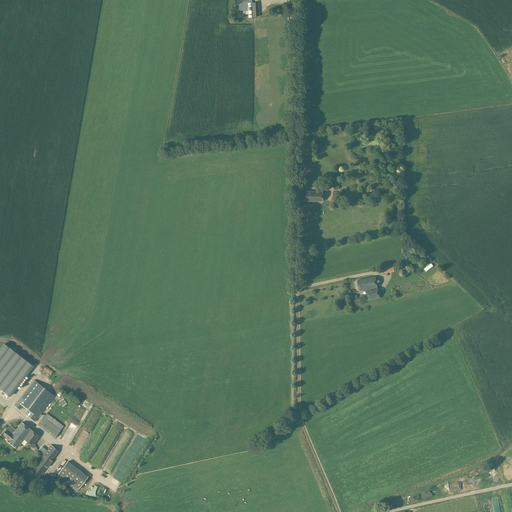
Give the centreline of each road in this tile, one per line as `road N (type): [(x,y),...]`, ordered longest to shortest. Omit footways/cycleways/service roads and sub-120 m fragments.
road 1 (unclassified): [(297,287),(294,0)]
road 2 (track): [(297,287),(298,416),(337,511)]
road 3 (unclassified): [(388,511),(511,484)]
